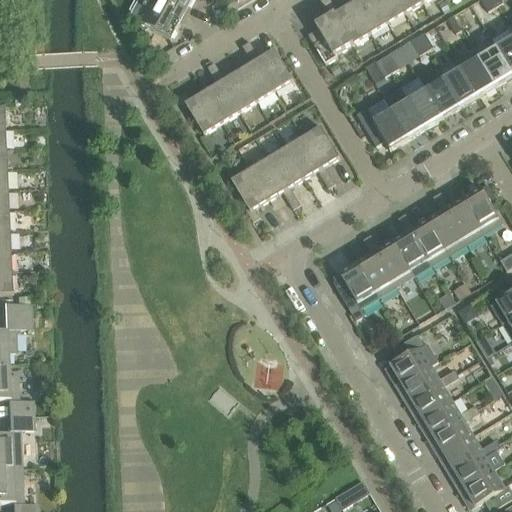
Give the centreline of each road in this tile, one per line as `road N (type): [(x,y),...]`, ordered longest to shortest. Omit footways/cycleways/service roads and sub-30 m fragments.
road 1 (residential): [(384,198),(283,257),(436,511)]
road 2 (residential): [(384,198),(272,14)]
road 3 (residential): [(164,79),(272,14)]
